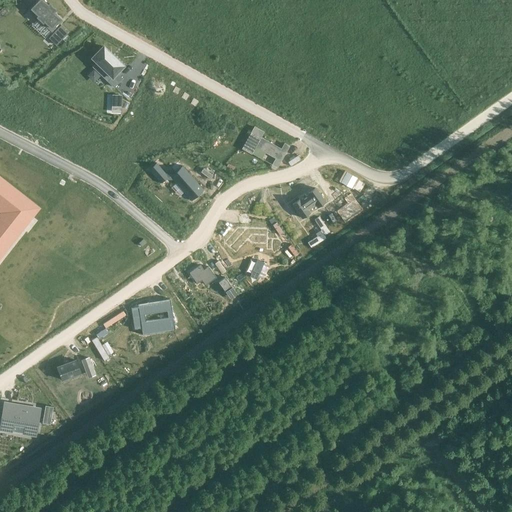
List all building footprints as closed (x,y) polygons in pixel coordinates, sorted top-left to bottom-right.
[(42,0),(39,0),(30,10),(51,31),(61,21),(53,13),(55,10),(49,4),(48,5),(42,0)] [(49,39),(56,46),(69,33),(61,26),(49,39)] [(103,46),(92,58),(97,63),(93,67),(101,75),(105,71),(112,77),(107,81),(114,87),(122,79),(116,73),(123,66),(115,58),(115,57),(114,57),(112,55),(111,54),(103,46)] [(254,127),(242,148),(251,153),(255,146),(276,158),(272,165),(277,167),(288,146),(284,144),(281,149),(260,138),(263,132),(254,127)] [(156,163),(148,170),(160,183),(165,179),(173,180),(176,184),(179,181),(186,190),(184,192),(191,201),(203,190),(182,166),(173,174),(165,173),(156,163)] [(203,168),(200,172),(210,180),(213,176),(203,168)] [(0,212),(0,213),(0,258),(40,208),(0,176),(0,212)] [(304,190),(296,195),(306,208),(313,203),(311,200),(319,194),(321,198),(329,192),(319,179),(312,184),(313,186),(305,191),(304,190)] [(238,228),(224,243),(236,253),(245,243),(268,244),(268,229),(238,228)] [(257,259),(250,276),(257,279),(264,262),(257,259)] [(205,266),(194,273),(202,284),(207,280),(210,285),(221,278),(213,267),(208,271),(205,266)] [(230,279),(224,283),(230,292),(236,288),(230,279)] [(138,307),(131,309),(134,329),(141,328),(142,335),(143,335),(143,333),(173,328),(174,330),(175,330),(170,299),(169,299),(169,300),(148,303),(148,302),(147,302),(148,306),(139,307),(139,305),(138,305),(138,307)] [(76,360),(57,367),(61,380),(80,373),(76,360)] [(5,403),(0,429),(12,431),(14,424),(24,426),(23,433),(35,435),(39,409),(5,403)] [(53,407),(45,406),(42,423),(50,425),(53,407)]
